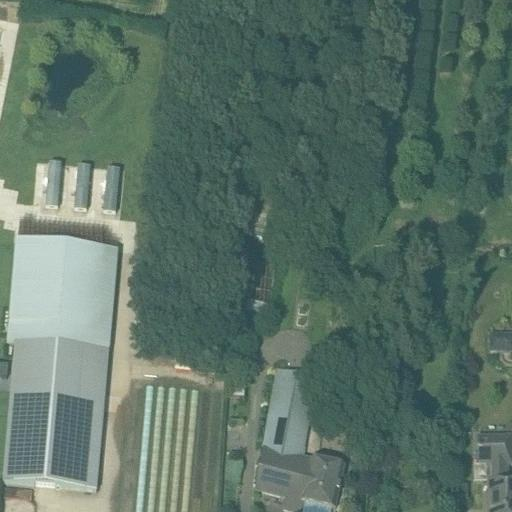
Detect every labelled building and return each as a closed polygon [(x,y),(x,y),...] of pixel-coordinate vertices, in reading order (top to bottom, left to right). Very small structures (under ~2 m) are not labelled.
[(36,172),(32,216),(45,217),(49,173),(36,172)] [(66,175),(62,219),(75,220),(79,176),(66,175)] [(102,178),(98,222),(111,223),(115,179),(102,178)] [(222,298),(221,309),(273,313),(274,302),(280,222),(283,185),(227,183),(222,298)] [(96,493),(108,352),(110,352),(118,252),(16,243),(8,344),(14,344),(3,486),(96,493)] [(511,335),(491,335),(490,352),(511,352),(511,335)] [(356,337),(331,337),(330,384),(356,385),(356,337)] [(0,365),(0,378),(8,380),(9,366),(0,365)] [(316,379),(293,375),(277,372),(255,491),(287,499),(284,511),(288,511),(302,511),(305,504),(335,511),(346,470),(303,459),(316,379)] [(488,511),(511,511),(511,483),(507,483),(507,466),(511,466),(511,438),(478,439),(478,467),(490,466),(491,484),(489,484),(488,511)] [(467,487),(456,487),(456,509),(468,509),(467,487)]
